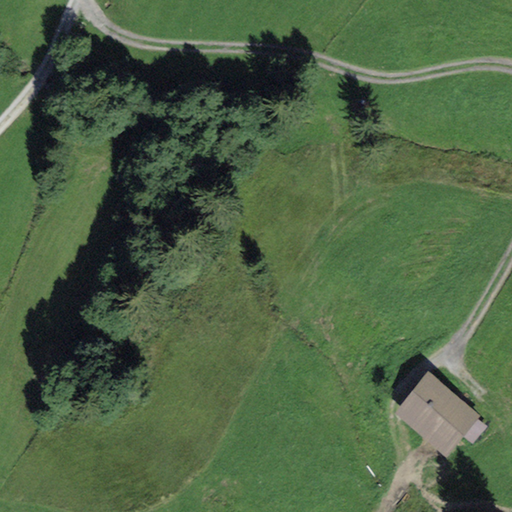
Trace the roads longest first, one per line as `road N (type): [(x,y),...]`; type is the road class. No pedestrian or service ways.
road 1 (track): [(78,0),(108,34),(146,48),(282,54),(383,79),(477,68),(511,73)]
road 2 (track): [(511,247),(446,354),(453,375),(492,418),(442,473),(403,482),(383,511)]
road 3 (track): [(76,0),(41,74),(0,125)]
